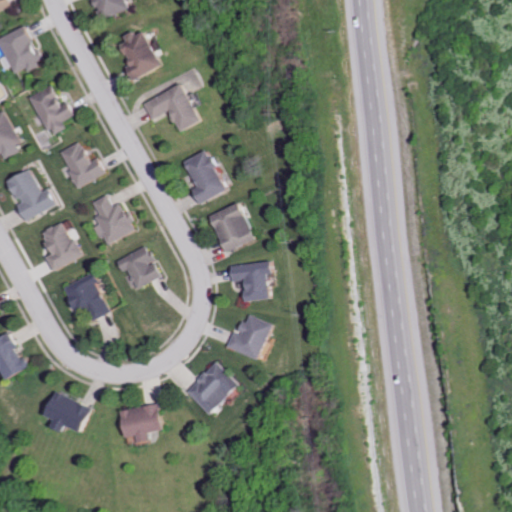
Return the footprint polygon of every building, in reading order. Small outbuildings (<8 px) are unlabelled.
[(0,0),(0,10),(19,6),(17,0),(0,0)] [(98,0),(103,18),(134,9),(131,0),(98,0)] [(48,62),(34,26),(5,37),(19,73),(32,68),(48,62)] [(134,66),(142,80),(169,64),(150,31),(142,35),(139,30),(125,39),(139,63),(134,66)] [(209,121),(190,83),(151,102),(159,119),(177,111),(187,132),(209,121)] [(55,136),(72,129),(69,121),(82,115),(76,101),(68,105),(60,85),(37,95),(55,136)] [(0,115),(0,157),(8,153),(11,159),(25,152),(21,144),(26,142),(10,111),(0,115)] [(66,152),(83,187),(113,172),(107,158),(98,163),(87,141),(66,152)] [(192,161),(204,187),(200,189),(206,203),(235,190),(224,167),(225,166),(217,149),(192,161)] [(44,192),(35,170),(14,179),(24,203),(30,219),(61,207),(54,188),(44,192)] [(97,203),(107,223),(99,227),(105,238),(110,236),(114,244),(142,230),(137,222),(141,220),(136,211),(130,213),(125,203),(119,206),(114,195),(97,203)] [(217,214),(231,251),(262,239),(248,202),(217,214)] [(59,270),(89,255),(71,220),(48,232),(58,252),(51,256),(59,270)] [(122,261),(128,272),(132,269),(143,289),(168,276),(160,261),(151,245),(122,261)] [(238,266),(240,282),(252,280),(254,301),(278,298),(275,273),(282,273),(280,260),(238,266)] [(70,286),(82,312),(94,306),(100,319),(116,312),(98,273),(70,286)] [(236,347),(267,359),(281,324),(256,314),(253,323),(246,320),(236,347)] [(0,342),(0,354),(3,361),(0,362),(0,364),(5,374),(10,371),(15,380),(38,367),(32,357),(28,359),(22,348),(25,347),(17,333),(0,342)] [(195,392),(221,415),(249,384),(224,361),(195,392)] [(59,427),(71,432),(73,426),(90,433),(100,407),(63,392),(54,416),(63,419),(59,427)]
